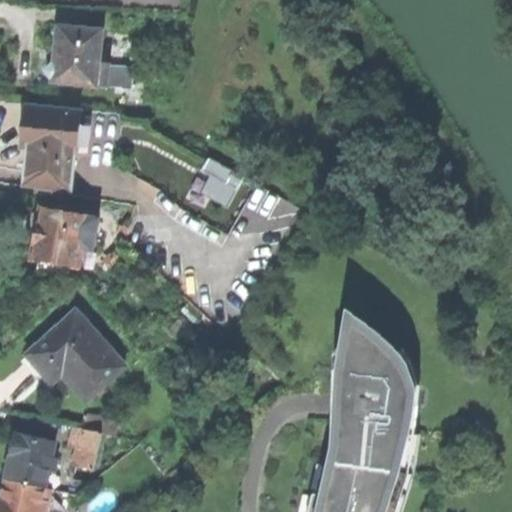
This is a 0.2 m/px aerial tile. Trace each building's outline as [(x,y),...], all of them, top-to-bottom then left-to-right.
[(56,76),(56,81),(101,85),(103,61),(106,30),(62,26),(60,46),(57,46),(56,54),(56,60),(60,60),(60,63),(50,69),(56,76)] [(133,64),(103,61),(101,85),(130,88),(133,64)] [(82,109),(35,102),(30,140),(24,185),(70,191),(82,109)] [(194,188),(231,206),(247,173),(211,155),(194,188)] [(99,217),(42,206),(38,229),(32,257),(42,259),(40,267),(68,272),(70,264),(79,266),(82,247),(93,249),(99,217)] [(39,364),(54,381),(65,371),(89,397),(127,363),(78,309),(29,353),(39,364)] [(390,350),(355,327),(351,370),(347,370),(345,419),(321,511),(391,511),(404,476),(409,433),(414,433),(419,384),(408,382),(397,360),(390,350)] [(335,419),(345,419),(347,370),(337,369),(336,394),(335,419)] [(89,410),(86,426),(103,429),(118,432),(121,416),(89,410)] [(86,426),(75,423),(71,444),(79,445),(75,463),(95,467),(103,429),(86,426)] [(8,476),(47,485),(50,468),(57,470),(60,457),(54,455),(57,440),(18,431),(12,454),(8,476)] [(44,497),(47,485),(8,476),(2,500),(0,509),(0,511),(48,511),(51,498),(44,497)] [(73,511),(78,492),(62,488),(57,511),(59,511),(73,511)]
